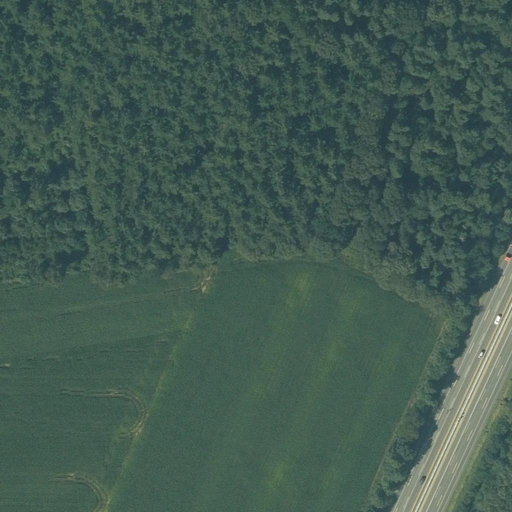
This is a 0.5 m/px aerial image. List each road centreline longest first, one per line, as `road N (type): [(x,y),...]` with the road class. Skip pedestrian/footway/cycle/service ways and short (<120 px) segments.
road 1 (motorway): [(511,276),(402,511)]
road 2 (motorway): [(432,511),(511,341)]
